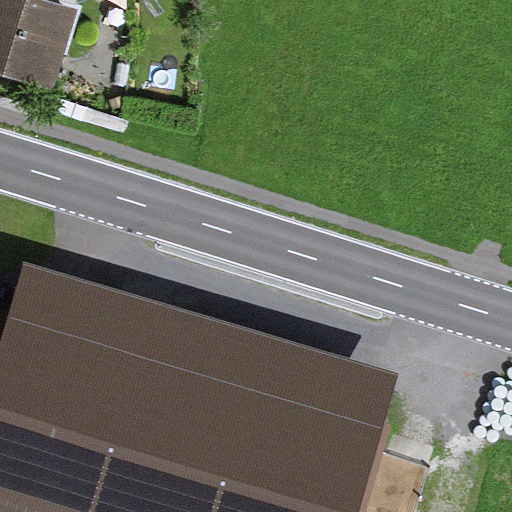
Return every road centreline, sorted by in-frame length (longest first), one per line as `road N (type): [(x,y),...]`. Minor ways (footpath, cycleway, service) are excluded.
road 1 (secondary): [(0,164),(511,324)]
road 2 (unknown): [(476,313),(383,511)]
